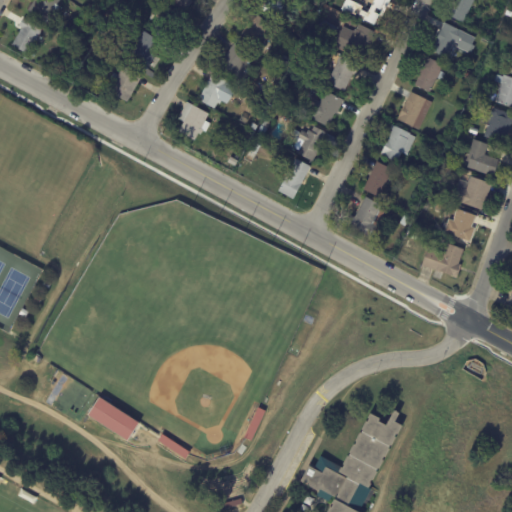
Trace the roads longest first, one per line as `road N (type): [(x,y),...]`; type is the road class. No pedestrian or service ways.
road 1 (residential): [(0,62),(469,323)]
road 2 (residential): [(253,511),(329,384),(369,366),(419,361),(445,349),(469,323)]
road 3 (residential): [(423,0),(310,231)]
road 4 (residential): [(225,0),(136,138)]
road 5 (tertiary): [(511,209),(469,323)]
